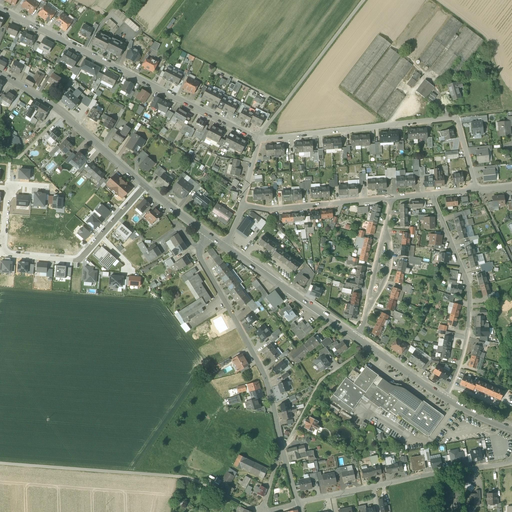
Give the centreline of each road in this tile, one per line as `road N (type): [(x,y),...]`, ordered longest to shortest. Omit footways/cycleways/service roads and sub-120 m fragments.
road 1 (residential): [(258,139),(0,9)]
road 2 (residential): [(476,191),(456,116),(258,139)]
road 3 (track): [(0,463),(189,477),(259,511)]
road 4 (residential): [(281,448),(263,372),(198,254),(207,234)]
road 5 (residential): [(511,462),(297,503)]
road 6 (residential): [(429,193),(469,306),(465,346),(445,397)]
road 7 (tertiary): [(0,75),(144,184)]
road 8 (unclassified): [(258,139),(362,0)]
road 9 (tertiary): [(226,246),(356,336)]
road 10 (residential): [(391,197),(268,209),(242,204)]
road 11 (residential): [(100,235),(79,258),(11,255),(4,236)]
